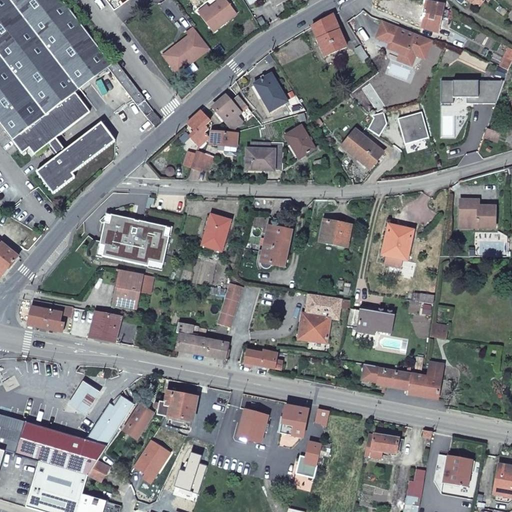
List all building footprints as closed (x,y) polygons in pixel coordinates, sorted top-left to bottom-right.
[(162,121),(118,61),(113,64),(64,0),(0,0),(0,121),(25,154),(32,148),(37,154),(52,143),(61,156),(39,173),(56,194),(78,177),(75,174),(117,141),(104,123),(68,150),(59,138),(92,112),(78,93),(111,68),(156,126),(162,121)] [(212,8),(203,15),(215,32),(239,14),(228,0),(218,0),(220,2),(212,8)] [(378,0),(376,10),(417,19),(425,21),(428,1),(425,0),(424,0),(378,0)] [(485,2),(483,0),(475,0),(473,3),(479,8),(485,2)] [(446,4),(428,1),(425,21),(424,27),(423,29),(440,33),(446,4)] [(210,6),(200,13),(203,15),(212,8),(210,6)] [(335,15),(314,27),(327,57),(349,47),(335,15)] [(435,41),(386,21),(378,38),(392,44),(395,45),(393,50),(409,57),(411,53),(417,56),(427,60),(435,41)] [(212,49),(196,27),(189,33),(191,35),(178,45),(181,48),(167,59),(179,74),(185,70),(195,62),(212,49)] [(181,48),(178,45),(165,56),(167,59),(181,48)] [(364,61),(371,57),(364,47),(357,50),(364,61)] [(501,66),(511,71),(511,67),(511,49),(511,50),(508,57),(506,56),(501,66)] [(409,57),(393,50),(390,57),(413,66),(417,56),(411,53),(409,57)] [(195,62),(185,70),(190,77),(200,69),(195,62)] [(256,85),(272,112),(290,103),(274,75),(256,85)] [(498,104),(506,81),(446,82),(446,102),(456,102),(456,99),(469,98),(469,104),(481,104),(481,98),(485,98),(485,104),(498,104)] [(446,102),(446,82),(443,82),(443,105),(456,105),(456,102),(446,102)] [(228,96),(215,108),(235,131),(244,122),(240,117),(250,107),(240,96),(233,102),(228,96)] [(211,138),(209,137),(206,133),(209,130),(207,126),(212,121),(204,111),(189,124),(198,134),(193,138),(200,148),(206,143),(209,141),(211,138)] [(424,113),(400,120),(408,146),(431,139),(424,113)] [(386,114),(374,117),(375,118),(376,120),(370,131),(382,138),(389,125),(386,114)] [(287,136),(301,159),(317,149),(303,127),(287,136)] [(502,134),(489,129),(486,137),(499,142),(502,134)] [(232,147),(232,134),(213,132),(212,145),(221,146),(227,146),(232,147)] [(344,148),(369,168),(376,159),(379,162),(386,154),(358,132),(344,148)] [(240,134),(232,134),(232,147),(239,147),(240,134)] [(250,150),(248,170),(284,172),(285,145),(272,144),(272,151),(250,150)] [(232,147),(227,146),(227,150),(227,153),(229,155),(238,156),(239,147),(232,147)] [(198,155),(194,169),(202,169),(207,155),(199,152),(198,155)] [(186,167),(194,169),(198,155),(190,153),(186,167)] [(215,158),(207,155),(202,169),(212,169),(215,158)] [(376,159),(369,168),(372,171),(379,162),(376,159)] [(461,199),(461,219),(478,219),(478,227),(496,227),(496,205),(480,205),(480,199),(461,199)] [(168,227),(113,215),(111,223),(106,222),(101,245),(106,246),(104,256),(159,268),(161,260),(165,261),(171,237),(166,236),(168,227)] [(213,215),(203,246),(223,252),(232,221),(213,215)] [(478,219),(461,219),(461,227),(478,227),(478,219)] [(351,226),(327,221),(323,241),(347,244),(351,226)] [(391,225),(384,255),(409,260),(416,231),(391,225)] [(274,264),(285,267),(293,231),(270,227),(263,259),(263,266),(267,269),(271,269),(274,264)] [(7,274),(22,257),(0,239),(0,267),(3,271),(7,274)] [(460,256),(476,256),(476,250),(472,250),(466,245),(466,241),(460,241),(460,256)] [(155,275),(145,274),(122,270),(115,304),(138,309),(141,290),(152,292),(155,275)] [(230,283),(228,291),(218,322),(232,327),(244,287),(230,283)] [(341,308),(343,300),(310,295),(308,314),(305,336),(318,339),(317,342),(328,343),(332,318),(339,319),(341,308)] [(29,325),(60,331),(63,316),(72,317),(74,307),(35,300),(29,325)] [(351,308),(352,301),(343,300),(341,308),(351,310),(351,308)] [(351,310),(348,325),(358,327),(358,330),(368,332),(369,328),(376,330),(392,333),(396,312),(362,306),(361,311),(351,308),(351,310)] [(72,317),(72,319),(76,320),(94,323),(97,312),(74,307),(72,317)] [(116,342),(122,317),(97,312),(94,323),(91,337),(116,342)] [(301,339),(317,342),(318,339),(305,336),(308,314),(305,314),(301,339)] [(73,334),(91,337),(94,323),(76,320),(73,334)] [(198,338),(199,326),(180,322),(177,332),(181,333),(177,350),(227,360),(230,344),(198,338)] [(449,329),(435,327),(433,336),(447,338),(449,329)] [(247,363),(276,368),(278,360),(280,353),(266,350),(265,354),(250,351),(247,363)] [(278,360),(276,368),(282,370),(284,361),(278,360)] [(441,397),(452,399),(455,381),(444,379),(446,365),(432,363),(429,377),(414,374),(412,389),(411,394),(440,399),(441,397)] [(377,368),(377,366),(367,364),(364,379),(380,382),(380,384),(395,387),(396,385),(412,389),(414,374),(377,368)] [(85,382),(71,404),(87,415),(102,392),(85,382)] [(160,410),(159,415),(193,421),(198,397),(170,392),(166,402),(162,401),(161,404),(160,410)] [(100,460),(136,404),(123,396),(116,406),(112,403),(88,440),(0,414),(0,447),(88,475),(90,475),(100,460)] [(125,431),(139,439),(156,414),(143,405),(125,431)] [(288,405),(282,433),(303,437),(310,410),(288,405)] [(331,411),(320,409),(318,416),(329,419),(331,411)] [(247,410),(240,437),(262,443),(269,415),(247,410)] [(370,435),(366,456),(382,459),(383,452),(393,453),(393,456),(397,457),(398,448),(404,449),(405,440),(376,435),(370,435)] [(318,465),(323,446),(311,443),(306,462),(318,465)] [(474,460),(452,456),(449,472),(446,472),(444,483),(469,487),(474,460)] [(100,460),(90,475),(103,482),(113,466),(100,460)] [(84,491),(88,475),(41,461),(28,505),(52,511),(79,511),(85,492),(84,491)] [(495,494),(511,496),(511,466),(501,464),(495,494)] [(423,496),(427,472),(418,470),(414,494),(423,496)] [(85,492),(79,511),(103,511),(108,498),(85,492)]
